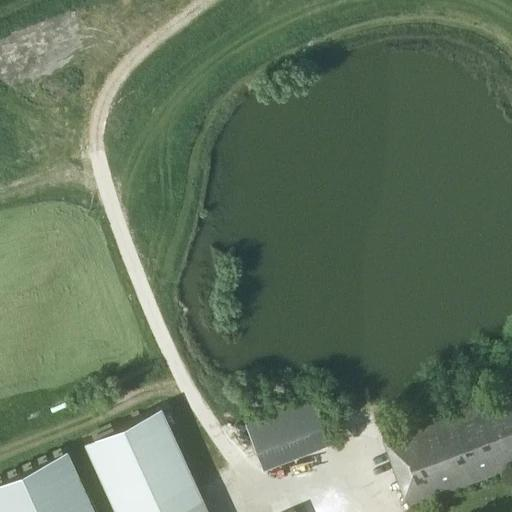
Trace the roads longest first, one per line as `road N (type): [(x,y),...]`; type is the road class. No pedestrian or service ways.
road 1 (track): [(225,0),(179,23),(113,97),(100,134),(105,182),(181,378),(260,492),(317,511)]
road 2 (track): [(339,0),(293,15),(212,63),(164,113),(112,205)]
